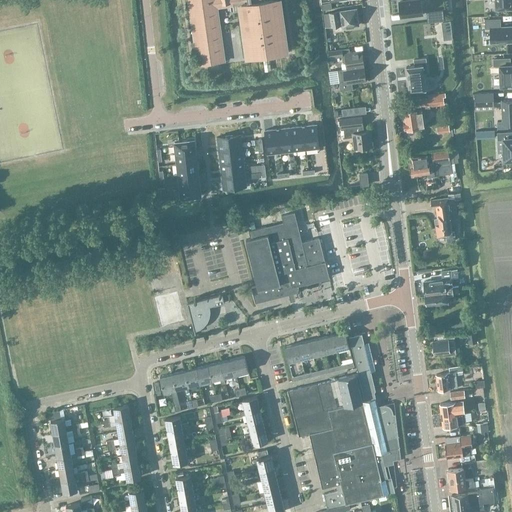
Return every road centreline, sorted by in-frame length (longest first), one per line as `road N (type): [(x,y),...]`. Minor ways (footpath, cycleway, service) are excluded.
road 1 (tertiary): [(407,296),(371,0)]
road 2 (residential): [(145,0),(159,120),(307,103)]
road 3 (tertiary): [(434,511),(407,296)]
road 4 (residential): [(46,511),(34,409),(141,382)]
road 5 (residential): [(300,511),(257,333)]
road 6 (residential): [(257,333),(407,296)]
road 7 (residential): [(141,382),(138,364),(257,333)]
road 8 (residential): [(166,511),(141,382)]
